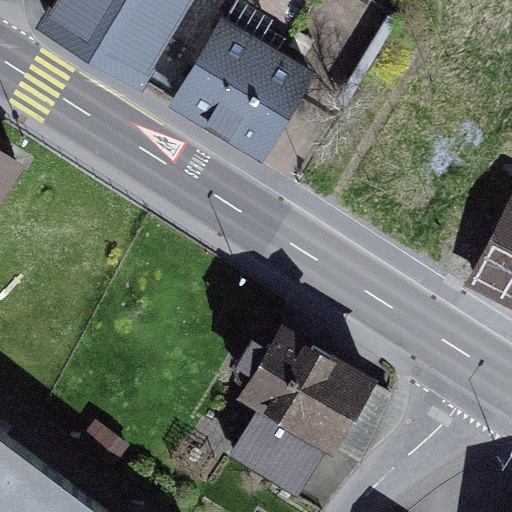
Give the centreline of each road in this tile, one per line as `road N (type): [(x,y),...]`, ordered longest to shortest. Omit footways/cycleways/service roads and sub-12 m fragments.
road 1 (primary): [(485,368),(0,59)]
road 2 (residential): [(485,368),(456,410),(357,511)]
